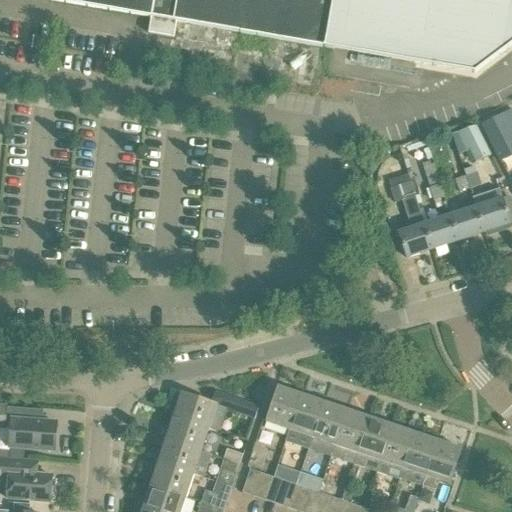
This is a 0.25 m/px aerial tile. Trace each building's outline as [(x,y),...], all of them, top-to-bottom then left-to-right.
[(511,0),(29,0),(480,75),(511,52),(511,0)] [(223,88),(230,91),(233,82),(242,85),(245,76),(229,71),(223,88)] [(511,110),(481,126),(499,162),(511,155),(511,110)] [(476,163),(490,155),(475,125),(453,136),(459,156),(470,151),(476,163)] [(430,162),(422,164),(430,188),(429,189),(429,190),(426,191),(428,198),(431,197),(433,202),(445,198),(440,185),(438,186),(430,162)] [(474,167),(464,170),(466,177),(476,173),(474,167)] [(458,193),(470,190),(466,177),(454,180),(458,193)] [(391,189),(390,189),(395,203),(402,201),(411,229),(398,234),(406,258),(432,250),(424,225),(414,194),(411,183),(391,189)] [(472,198),(476,207),(484,232),(485,232),(486,236),(499,231),(497,228),(510,223),(509,220),(511,218),(511,209),(507,197),(501,199),(498,189),(472,198)] [(476,208),(450,217),(458,241),(484,233),(476,208)] [(450,217),(424,225),(432,250),(458,241),(450,217)] [(326,272),(342,267),(337,254),(322,259),(326,272)] [(277,389),(265,422),(265,425),(288,432),(300,396),(277,389)] [(226,412),(253,421),(258,408),(215,394),(211,405),(179,395),(170,418),(206,431),(218,435),(222,423),(213,420),(217,408),(226,412)] [(300,396),(288,432),(289,433),(285,443),(308,451),(324,404),(300,396)] [(345,411),(324,404),(308,451),(329,458),(345,411)] [(345,411),(329,458),(339,461),(343,448),(357,453),(369,419),(345,411)] [(170,418),(163,440),(198,453),(206,431),(170,418)] [(357,453),(353,466),(365,470),(369,457),(379,460),(391,427),(369,419),(357,453)] [(53,426),(31,424),(9,422),(7,449),(24,451),(51,453),(53,426)] [(379,460),(375,473),(386,477),(390,464),(402,468),(414,434),(391,427),(379,460)] [(402,468),(398,481),(420,488),(436,442),(414,434),(402,468)] [(151,462),(190,476),(203,480),(211,457),(198,453),(163,440),(159,450),(156,449),(151,462)] [(460,450),(436,442),(420,488),(432,492),(435,482),(448,486),(460,450)] [(0,448),(0,461),(23,463),(24,451),(7,449),(0,448)] [(226,451),(223,461),(239,467),(242,457),(226,451)] [(0,461),(0,481),(6,482),(5,501),(47,504),(48,500),(51,497),(52,487),(49,483),(49,478),(33,477),(34,464),(23,463),(0,461)] [(223,461),(219,471),(235,476),(239,467),(223,461)] [(147,486),(182,498),(190,476),(151,462),(151,463),(154,464),(147,486)] [(252,499),(260,476),(249,472),(241,495),(252,499)] [(264,503),(271,480),(260,476),(252,499),(264,503)] [(275,506),(282,484),(271,480),(264,503),(275,506)] [(288,511),(295,488),(282,484),(275,506),(288,511)] [(139,509),(147,511),(177,511),(182,498),(147,486),(139,509)] [(291,511),(298,511),(305,491),(295,488),(288,511),(291,511)] [(311,511),(317,495),(305,491),(298,511),(311,511)] [(202,492),(198,504),(221,511),(225,500),(211,495),(202,492)] [(340,503),(337,511),(348,511),(351,506),(347,505),(351,495),(343,493),(341,501),(340,503)] [(323,511),(328,499),(317,495),(311,511),(323,511)] [(337,511),(340,503),(341,501),(331,497),(330,499),(328,499),(323,511),(337,511)]
